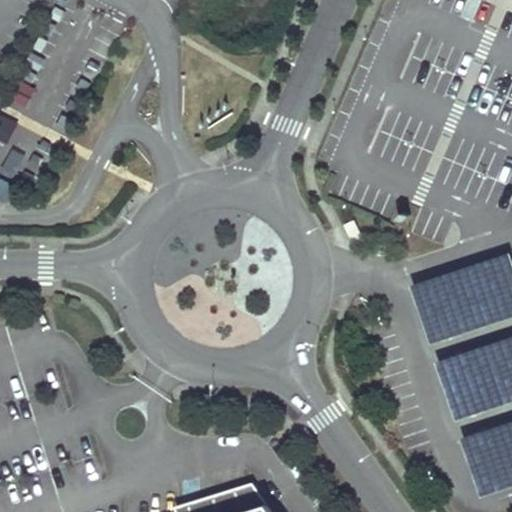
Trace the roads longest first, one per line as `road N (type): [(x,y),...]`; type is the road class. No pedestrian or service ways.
road 1 (unknown): [(511,236),(357,154),(357,129),(380,76)]
road 2 (residential): [(338,0),(257,194)]
road 3 (unclassified): [(274,353),(393,511)]
road 4 (residential): [(274,353),(301,324),(313,275),(295,225),(257,194)]
road 5 (residential): [(136,276),(150,327),(174,352),(236,367),(274,353)]
road 6 (unknown): [(380,76),(404,25),(427,17),(511,51)]
road 7 (residential): [(257,194),(187,197),(150,230),(136,276)]
road 8 (unknown): [(380,76),(511,138)]
road 9 (unclassified): [(0,265),(136,276)]
